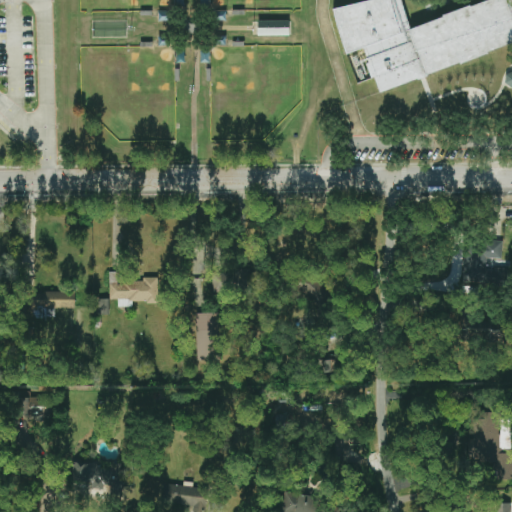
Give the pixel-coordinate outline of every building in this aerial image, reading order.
[(176,0),(184,0),(184,11),(184,15),(184,21),(155,21),(155,11),(176,11),(176,0)] [(224,22),(197,22),(197,21),(197,11),(197,0),(207,0),(207,11),(224,11),(224,22)] [(511,0),(366,0),(330,9),(342,53),(361,48),(367,62),(363,63),(369,77),(372,77),(377,92),(415,79),(415,80),(422,78),(428,76),(427,73),(456,63),(456,64),(483,53),(486,54),(488,53),(487,51),(511,41),(511,0)] [(255,21),(285,21),(285,35),(255,35),(255,21)] [(183,35),(183,63),(175,63),(175,45),(156,45),(156,35),(175,35),(183,35)] [(223,35),(223,46),(208,46),(208,63),(198,63),(198,46),(198,35),(223,35)] [(504,74),(511,72),(511,86),(509,88),(505,84),(503,83),(504,74)] [(503,241),(464,240),(463,282),(508,283),(508,268),(488,268),(488,258),(502,259),(503,241)] [(158,277),(142,277),(142,281),(119,281),(119,272),(110,272),(110,299),(118,299),(118,307),(133,307),(133,302),(158,302),(158,277)] [(213,272),(212,292),(249,294),(249,273),(213,272)] [(298,298),(327,306),(332,286),(304,278),(298,298)] [(75,308),(75,292),(32,292),(32,308),(75,308)] [(196,314),(198,360),(221,360),(220,313),(196,314)] [(339,355),(322,355),(322,373),(340,372),(339,355)] [(511,479),(511,453),(499,454),(499,413),(472,412),(472,454),(479,454),(479,462),(493,463),(493,480),(511,479)] [(175,504),(189,504),(189,511),(205,511),(207,487),(176,486),(175,504)] [(338,511),(339,502),(284,496),(282,511),(338,511)] [(495,511),(511,511),(511,503),(496,503),(495,511)]
